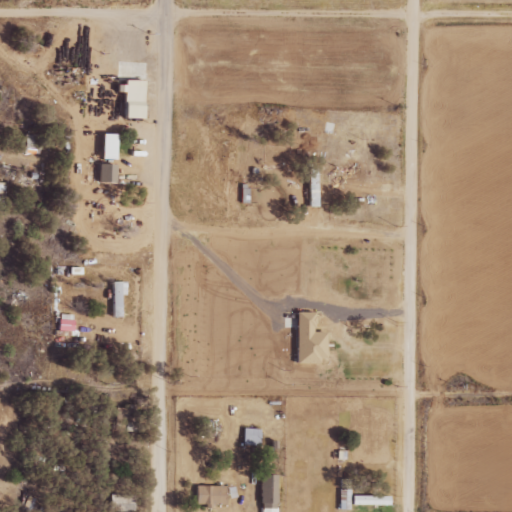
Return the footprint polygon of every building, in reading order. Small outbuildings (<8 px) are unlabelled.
[(138,119),(140,81),(120,80),(119,119),(138,119)] [(97,160),(111,160),(112,135),(98,134),(97,160)] [(112,165),(95,165),(95,183),(112,183),(112,165)] [(124,295),(124,282),(108,282),(109,318),(119,317),(118,295),(124,295)] [(322,363),(323,332),(311,332),(311,313),(293,313),(292,363),(322,363)] [(55,331),(70,331),(71,320),(56,320),(55,331)] [(115,406),(114,430),(131,431),(132,407),(115,406)] [(240,445),(256,446),(257,429),(241,428),(240,445)] [(273,476),(258,476),(257,511),(274,511),(275,509),(272,509),(273,476)] [(193,486),(193,505),(202,505),(202,506),(224,506),(224,498),(231,498),(231,486),(193,486)] [(348,505),(386,506),(386,497),(349,496),(348,505)]
